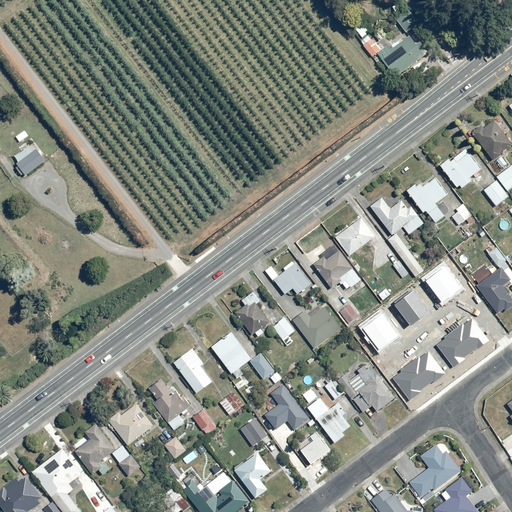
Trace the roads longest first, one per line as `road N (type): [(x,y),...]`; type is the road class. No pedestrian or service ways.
road 1 (secondary): [(0,433),(511,46)]
road 2 (residential): [(285,511),(442,395)]
road 3 (residential): [(511,503),(442,395)]
